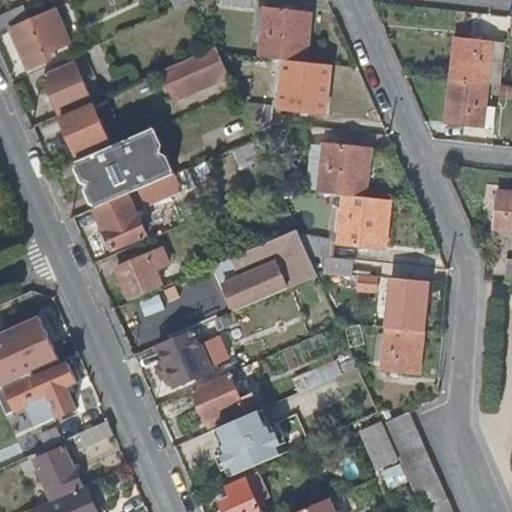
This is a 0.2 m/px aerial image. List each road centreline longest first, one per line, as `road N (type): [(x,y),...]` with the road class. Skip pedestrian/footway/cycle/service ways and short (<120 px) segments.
road 1 (residential): [(426,153),(477,277),(452,428),(487,511)]
road 2 (residential): [(173,511),(59,257)]
road 3 (residential): [(352,0),(426,153)]
road 4 (residential): [(59,257),(0,122)]
